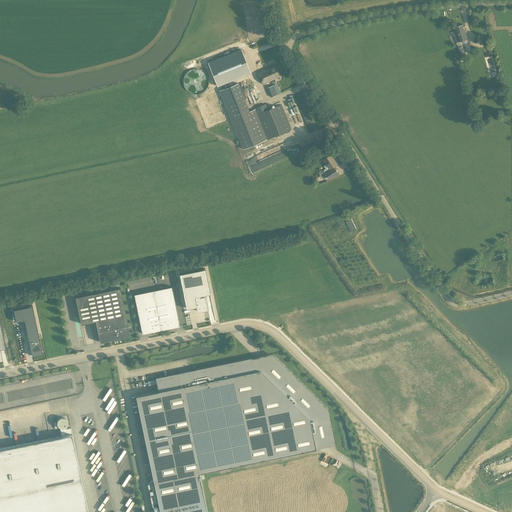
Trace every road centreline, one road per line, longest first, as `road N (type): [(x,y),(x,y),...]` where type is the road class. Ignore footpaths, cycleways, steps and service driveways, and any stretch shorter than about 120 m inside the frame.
road 1 (unclassified): [(0,375),(261,326),(438,491)]
road 2 (unclassified): [(511,292),(458,304),(448,298),(284,42)]
road 3 (unclassified): [(511,3),(375,15),(284,42)]
road 4 (unknown): [(119,350),(151,511)]
road 5 (unknown): [(94,398),(71,402),(95,511)]
